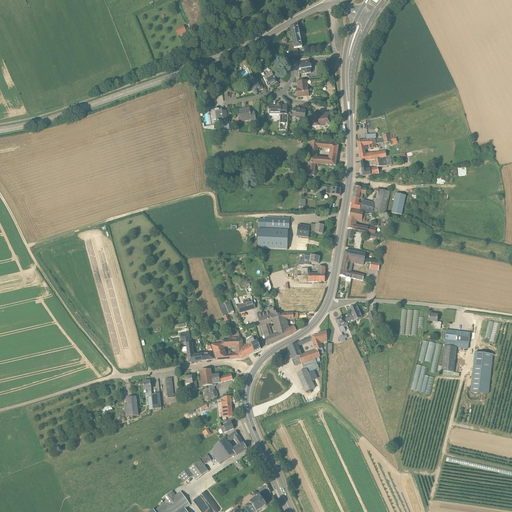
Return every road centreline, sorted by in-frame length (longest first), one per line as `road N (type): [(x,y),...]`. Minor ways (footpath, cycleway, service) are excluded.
road 1 (secondary): [(251,373),(326,304),(349,181),(349,120)]
road 2 (tertiary): [(0,130),(76,110),(264,38)]
road 3 (track): [(0,194),(37,266),(119,376)]
road 4 (residential): [(119,376),(226,362),(251,373)]
road 5 (unclassified): [(0,410),(119,376)]
